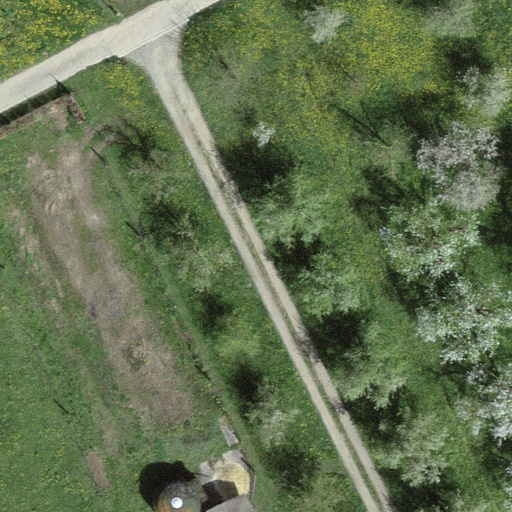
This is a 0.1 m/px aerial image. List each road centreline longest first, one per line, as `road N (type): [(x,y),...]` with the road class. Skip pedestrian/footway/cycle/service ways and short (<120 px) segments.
road 1 (track): [(145,24),(378,511)]
road 2 (track): [(0,99),(193,0)]
